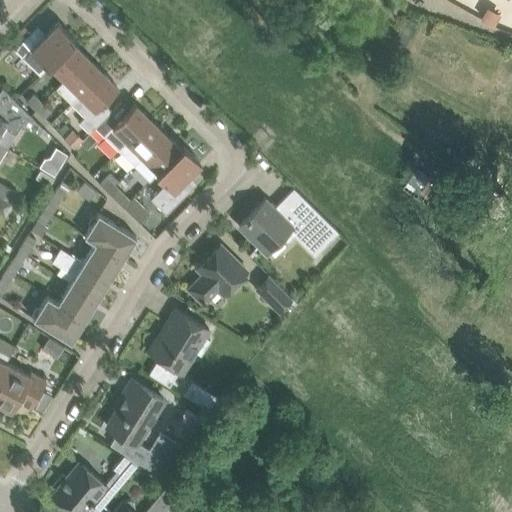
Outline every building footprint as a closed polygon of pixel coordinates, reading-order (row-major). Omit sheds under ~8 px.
[(142,0),(135,7),(131,12),(146,27),(172,0),(142,0)] [(172,0),(146,27),(145,28),(161,43),(162,42),(191,13),(190,13),(177,0),(172,0)] [(191,13),(162,42),(177,58),(194,41),(204,50),(223,31),(197,6),(190,13),(191,13)] [(478,17),(493,25),(499,14),(484,6),(478,17)] [(14,49),(39,74),(49,64),(72,41),(75,38),(60,24),(55,24),(39,40),(30,32),(14,49)] [(49,64),(64,79),(85,57),(81,53),(82,51),(72,41),(49,64)] [(220,42),(191,71),(217,96),(246,67),(220,42)] [(490,93),(511,101),(511,97),(511,46),(507,45),(490,93)] [(85,57),(64,79),(55,87),(70,102),(102,70),(92,60),(90,62),(85,57)] [(246,67),(217,96),(242,122),(271,92),(246,67)] [(91,129),(104,116),(109,111),(100,103),(116,87),(111,82),(112,81),(102,70),(70,102),(84,115),(79,121),(89,131),(91,129)] [(39,131),(42,126),(3,87),(0,90),(0,132),(4,126),(15,133),(21,124),(39,131)] [(32,93),(26,100),(35,109),(41,102),(32,93)] [(50,111),(41,102),(35,109),(43,117),(50,111)] [(113,125),(103,135),(118,150),(150,118),(140,107),(138,109),(133,104),(117,120),(109,111),(104,116),(113,125)] [(159,130),(160,128),(150,118),(118,150),(133,164),(163,134),(159,130)] [(64,124),(57,131),(63,137),(70,129),(64,124)] [(339,124),(311,154),(337,179),(365,149),(339,124)] [(73,147),(82,137),(72,128),(70,129),(63,137),(73,147)] [(133,164),(148,179),(155,172),(180,147),(170,137),(167,139),(163,134),(133,164)] [(198,159),(182,144),(180,147),(155,172),(165,182),(150,198),(152,199),(166,213),(190,189),(181,180),(197,164),(198,159)] [(365,149),(337,179),(351,191),(379,162),(365,149)] [(43,158),(38,167),(53,176),(54,175),(60,164),(48,157),(43,158)] [(379,162),(351,191),(364,204),(392,174),(379,162)] [(392,174),(364,204),(378,217),(406,187),(392,174)] [(105,175),(99,182),(107,190),(114,184),(105,175)] [(57,186),(64,191),(69,184),(61,180),(57,186)] [(0,187),(0,193),(19,198),(22,186),(2,181),(0,187)] [(114,184),(107,190),(122,205),(129,199),(114,184)] [(53,209),(64,191),(57,186),(46,204),(43,209),(50,214),(53,209)] [(338,231),(307,200),(293,186),(274,206),(265,197),(238,225),(265,251),(279,237),(282,240),(288,240),(293,234),(314,255),(338,231)] [(406,187),(378,217),(404,241),(432,211),(431,211),(406,187)] [(31,229),(41,235),(47,224),(45,223),(50,214),(43,209),(35,222),(31,229)] [(122,258),(136,235),(98,212),(84,235),(94,241),(122,258)] [(18,249),(26,254),(35,238),(28,233),(18,249)] [(109,278),(122,258),(94,241),(81,261),(109,278)] [(202,273),(188,287),(202,301),(217,287),(223,293),(246,269),(220,243),(197,267),(202,273)] [(81,261),(60,247),(51,259),(73,274),(69,281),(97,298),(109,278),(81,261)] [(368,267),(354,282),(385,309),(408,282),(372,249),(361,261),(368,267)] [(12,259),(6,268),(14,273),(20,263),(12,259)] [(3,274),(0,278),(0,295),(3,290),(10,278),(14,273),(6,268),(3,274)] [(269,274),(256,287),(279,310),(291,297),(269,274)] [(57,301),(85,318),(97,298),(69,281),(57,301)] [(320,283),(305,299),(339,329),(352,314),(367,328),(385,309),(354,282),(338,299),(320,283)] [(44,299),(32,317),(53,330),(70,341),(82,323),(84,319),(57,301),(46,294),(44,299)] [(305,299),(292,315),(310,331),(294,349),(325,376),(342,357),(326,343),(339,329),(305,299)] [(200,353),(210,338),(205,335),(209,328),(175,307),(148,350),(158,357),(148,372),(168,384),(177,371),(182,374),(196,351),(200,353)] [(442,322),(426,339),(457,366),(473,349),(442,322)] [(48,336),(41,347),(56,356),(62,345),(48,336)] [(426,339),(413,355),(443,382),(457,366),(426,339)] [(260,350),(245,367),(278,397),(292,382),(307,395),(325,376),(294,349),(278,367),(260,350)] [(413,355),(401,369),(431,396),(443,382),(413,355)] [(30,371),(28,374),(7,362),(0,374),(0,403),(11,410),(17,399),(31,407),(46,379),(30,371)] [(401,369),(389,383),(419,410),(431,396),(401,369)] [(124,395),(106,424),(116,431),(109,441),(144,463),(155,470),(163,460),(180,441),(160,428),(150,445),(138,438),(164,398),(148,388),(131,377),(121,393),(124,395)] [(194,378),(186,392),(212,408),(221,393),(194,378)] [(389,383),(373,400),(391,416),(383,426),(403,444),(427,416),(419,410),(389,383)] [(44,390),(35,407),(43,411),(52,395),(44,390)] [(251,403),(222,435),(253,462),(277,435),(261,422),(266,416),(266,415),(252,403),(251,403)] [(433,458),(412,477),(427,494),(428,495),(459,468),(457,466),(444,451),(454,442),(445,431),(424,448),(433,458)] [(222,435),(210,449),(241,476),(253,462),(222,435)] [(210,449),(186,475),(217,503),(241,476),(210,449)] [(51,493),(73,511),(81,511),(86,506),(92,511),(96,511),(138,462),(124,453),(113,466),(116,469),(104,483),(78,461),(51,493)] [(459,468),(428,495),(443,511),(446,511),(466,495),(474,504),(495,487),(485,476),(474,485),(459,468)] [(174,511),(184,500),(165,485),(142,511),(136,511),(132,509),(134,507),(134,505),(133,501),(130,499),(126,498),(124,499),(122,501),(121,500),(110,511),(174,511)] [(497,511),(494,507),(504,497),(495,487),(474,504),(465,511),(497,511)]
